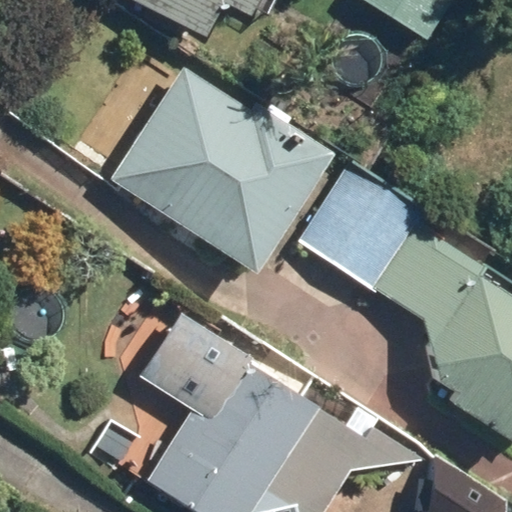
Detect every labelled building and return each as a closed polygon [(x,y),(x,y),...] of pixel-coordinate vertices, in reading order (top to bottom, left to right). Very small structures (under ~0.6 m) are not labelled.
[(152,0),(209,32),(226,0),(230,0),(245,8),(249,0),(152,0)] [(448,0),(373,0),(428,33),(448,0)] [(256,104),(180,60),(111,180),(258,265),(333,136),(261,95),(256,104)] [(511,268),(347,161),(297,237),(424,319),(443,391),(511,435),(511,268)] [(320,511),(351,462),(417,449),(187,301),(140,373),(193,407),(148,477),(201,511),(320,511)] [(494,511),(506,493),(440,452),(410,501),(428,511),(494,511)]
